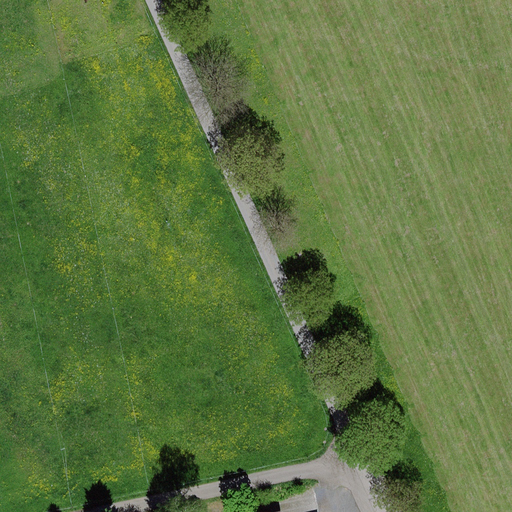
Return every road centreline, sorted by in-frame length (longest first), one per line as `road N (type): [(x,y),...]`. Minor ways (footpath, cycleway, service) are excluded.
road 1 (residential): [(365,458),(162,0)]
road 2 (unclassified): [(365,458),(108,511)]
